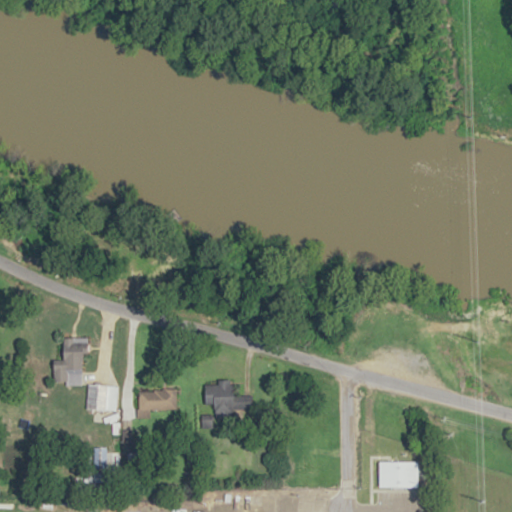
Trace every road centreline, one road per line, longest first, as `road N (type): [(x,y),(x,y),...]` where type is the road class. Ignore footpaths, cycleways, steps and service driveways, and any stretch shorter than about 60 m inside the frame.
road 1 (residential): [(262,347),(0,253)]
road 2 (residential): [(511,415),(262,347)]
road 3 (residential): [(345,511),(342,371)]
